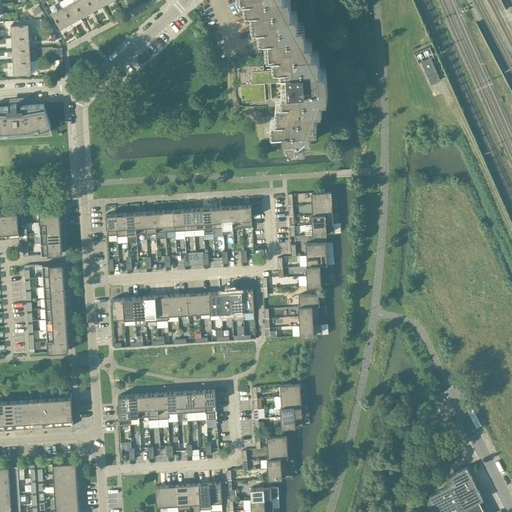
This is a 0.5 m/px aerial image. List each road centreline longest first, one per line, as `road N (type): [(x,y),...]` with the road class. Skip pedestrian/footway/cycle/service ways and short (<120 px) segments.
road 1 (residential): [(87,280),(271,268),(265,196)]
road 2 (residential): [(100,472),(236,463),(231,384)]
road 3 (residential): [(86,256),(81,95)]
road 4 (residential): [(97,436),(87,280)]
road 5 (track): [(449,100),(511,236)]
road 6 (residential): [(81,95),(186,0)]
road 7 (unclassified): [(510,511),(450,390)]
